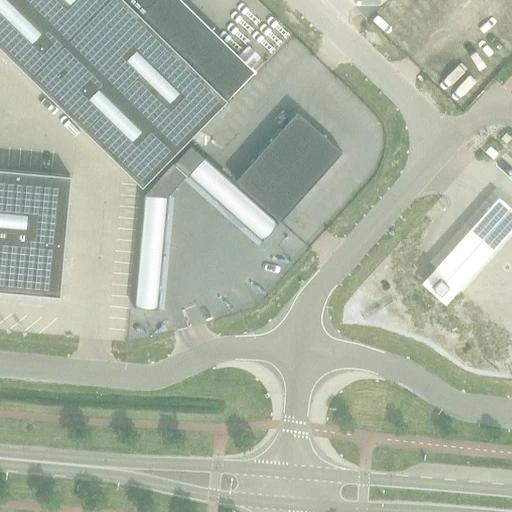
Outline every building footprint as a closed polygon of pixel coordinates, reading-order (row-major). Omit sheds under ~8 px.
[(0,0),(0,49),(140,186),(225,100),(139,15),(153,0),(0,0)] [(234,181),(279,221),(341,152),(295,111),(234,181)] [(506,136),(497,127),(485,140),(494,148),(506,136)] [(143,195),(133,307),(157,310),(167,197),(164,195),(183,173),(262,241),(278,223),(187,144),(143,195)] [(0,291),(59,297),(70,175),(0,169),(0,291)] [(511,206),(497,194),(421,283),(445,302),(511,225),(511,206)]
